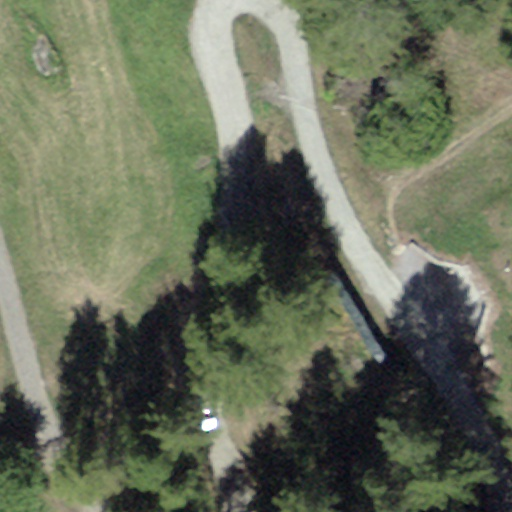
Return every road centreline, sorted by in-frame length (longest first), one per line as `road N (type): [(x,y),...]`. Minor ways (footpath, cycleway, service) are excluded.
road 1 (track): [(231,511),(207,388),(225,338),(236,223),(233,137),(205,21),(216,0)]
road 2 (track): [(267,0),(285,33),(335,215),(410,334)]
road 3 (track): [(0,293),(46,452),(89,511)]
road 4 (track): [(410,334),(481,425),(504,511)]
